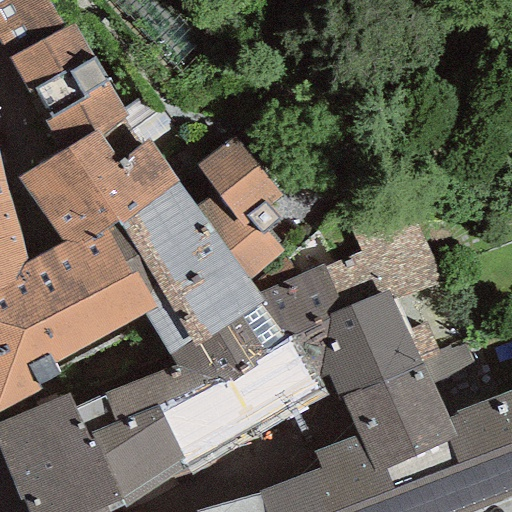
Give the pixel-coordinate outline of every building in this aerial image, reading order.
[(44,0),(0,0),(0,42),(10,60),(63,28),(44,0)] [(70,24),(63,28),(10,60),(64,150),(96,131),(99,136),(127,119),(70,24)] [(176,182),(145,141),(114,163),(99,136),(96,131),(64,150),(18,177),(63,244),(69,251),(106,227),(176,182)] [(218,196),(198,208),(249,280),(282,250),(263,234),(278,223),(264,209),(281,197),(234,136),(198,164),(218,196)] [(29,264),(0,160),(0,291),(11,286),(23,267),(29,264)] [(198,208),(176,182),(106,227),(155,307),(144,313),(168,355),(189,340),(195,350),(267,302),(259,293),(249,280),(198,208)] [(359,252),(323,265),(340,309),(386,290),(393,304),(441,282),(407,194),(344,217),(359,252)] [(144,313),(155,307),(106,227),(69,251),(63,244),(29,264),(23,267),(11,286),(0,291),(0,423),(45,403),(37,385),(59,373),(54,362),(144,313)] [(174,367),(105,394),(111,424),(156,405),(218,383),(293,338),(340,309),(323,265),(259,293),(267,302),(195,350),(189,340),(168,355),(174,367)] [(340,309),(293,338),(333,394),(336,400),(342,398),(421,364),(393,304),(386,290),(340,309)] [(156,405),(184,470),(333,394),(293,338),(218,383),(156,405)] [(511,390),(445,415),(421,364),(342,398),(357,435),(313,451),(321,468),(257,492),(263,511),(470,511),(511,496),(511,390)] [(68,393),(45,403),(0,423),(0,458),(19,501),(24,498),(29,511),(91,511),(104,506),(117,501),(76,410),(68,393)] [(105,394),(76,410),(117,501),(124,509),(184,470),(156,405),(111,424),(105,394)] [(106,511),(104,506),(91,511),(263,511),(257,492),(199,511),(106,511)]
